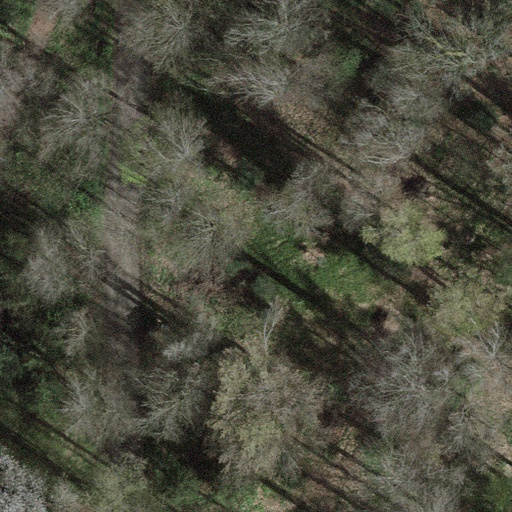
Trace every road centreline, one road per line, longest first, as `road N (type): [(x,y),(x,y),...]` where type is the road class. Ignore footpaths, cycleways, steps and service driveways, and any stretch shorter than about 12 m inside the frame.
road 1 (track): [(133,0),(122,317),(138,511)]
road 2 (track): [(0,125),(56,0)]
